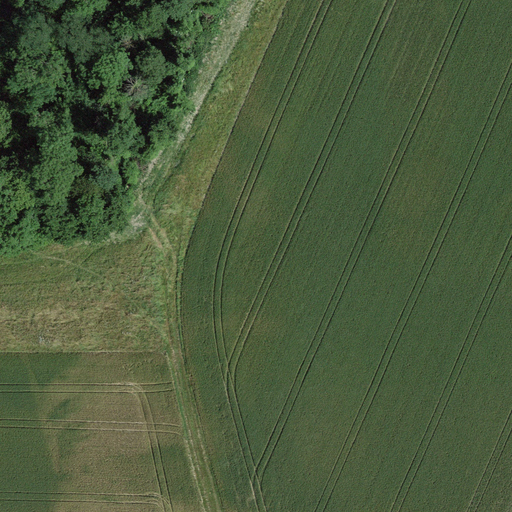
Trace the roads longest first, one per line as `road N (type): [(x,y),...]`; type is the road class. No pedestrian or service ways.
road 1 (track): [(215,511),(192,434),(170,250),(248,0)]
road 2 (track): [(177,303),(25,245)]
